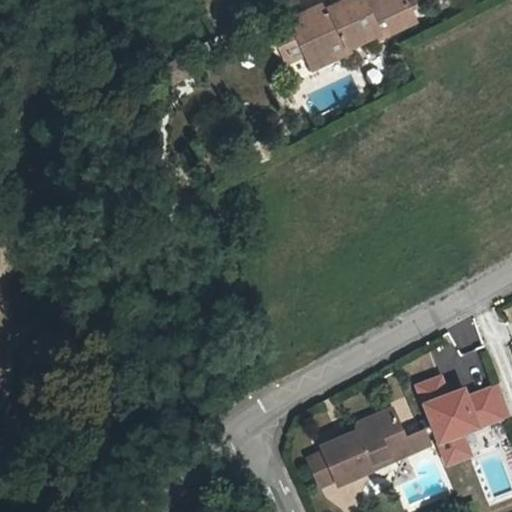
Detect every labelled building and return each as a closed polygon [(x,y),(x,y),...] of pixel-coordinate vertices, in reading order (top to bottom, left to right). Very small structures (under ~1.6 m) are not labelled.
[(398,13),(406,9),(402,0),(366,0),(361,3),(359,0),(350,0),(333,8),(330,1),(291,19),(292,20),(307,53),(308,55),(327,47),(331,55),(343,50),(376,35),(378,39),(404,27),(398,13)] [(413,23),(406,9),(398,13),(404,27),(413,23)] [(307,53),(292,20),(274,29),(289,62),(307,53)] [(327,47),(308,55),(314,68),(333,60),(331,55),(327,47)] [(443,374),(414,384),(444,466),(472,456),(464,433),(508,417),(496,384),(470,393),(467,385),(449,391),(443,374)] [(424,432),(408,440),(391,403),(312,440),(318,453),(331,482),(335,490),(430,447),(424,432)] [(331,482),(318,453),(308,458),(323,487),(331,482)]
